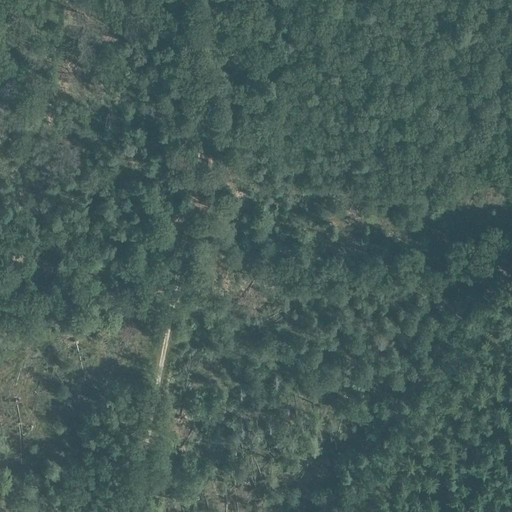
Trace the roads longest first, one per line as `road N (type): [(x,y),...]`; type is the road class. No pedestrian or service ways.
road 1 (track): [(208,0),(210,36),(126,511)]
road 2 (track): [(319,511),(472,289),(511,244)]
